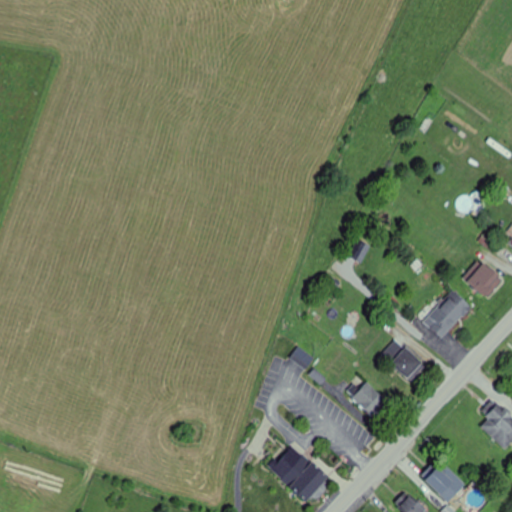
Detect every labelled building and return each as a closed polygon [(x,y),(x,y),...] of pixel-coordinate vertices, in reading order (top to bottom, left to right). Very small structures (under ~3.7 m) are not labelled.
[(469,281),(487,300),(505,282),(487,264),(469,281)] [(443,339),(473,308),(455,290),(425,321),(443,339)] [(383,354),(410,381),(425,365),(399,339),(383,354)] [(506,450),(511,444),(511,416),(501,405),(480,425),(506,450)] [(272,468),(307,501),(329,477),(295,444),(272,468)] [(449,504),(467,486),(444,463),(426,481),(449,504)] [(427,511),(411,496),(398,509),(401,511),(427,511)]
